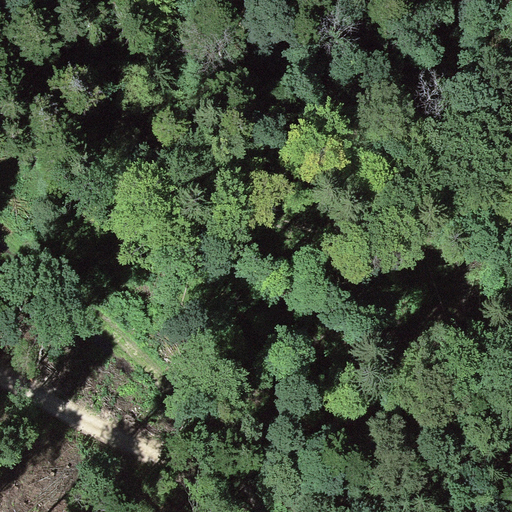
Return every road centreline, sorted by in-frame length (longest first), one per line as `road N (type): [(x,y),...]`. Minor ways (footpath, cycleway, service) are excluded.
road 1 (track): [(0,233),(140,349),(260,511)]
road 2 (track): [(0,381),(179,474),(220,511)]
